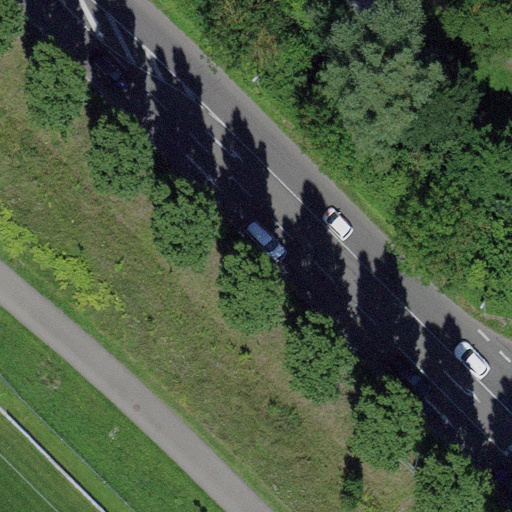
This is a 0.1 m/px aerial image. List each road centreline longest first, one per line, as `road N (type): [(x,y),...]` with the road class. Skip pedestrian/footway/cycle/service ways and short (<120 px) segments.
road 1 (tertiary): [(74,0),(511,431)]
road 2 (track): [(252,511),(0,279)]
